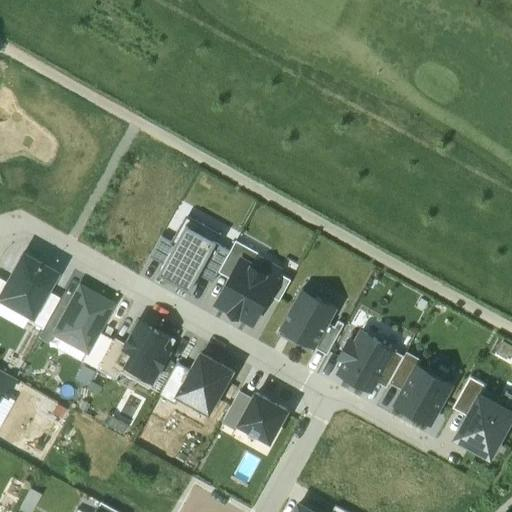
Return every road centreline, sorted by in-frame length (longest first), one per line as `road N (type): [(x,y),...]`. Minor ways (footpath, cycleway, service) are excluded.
road 1 (track): [(511,331),(0,45)]
road 2 (residential): [(319,389),(44,235),(15,231),(0,240)]
road 3 (residential): [(261,511),(320,409),(319,389)]
road 4 (residential): [(319,389),(424,448)]
